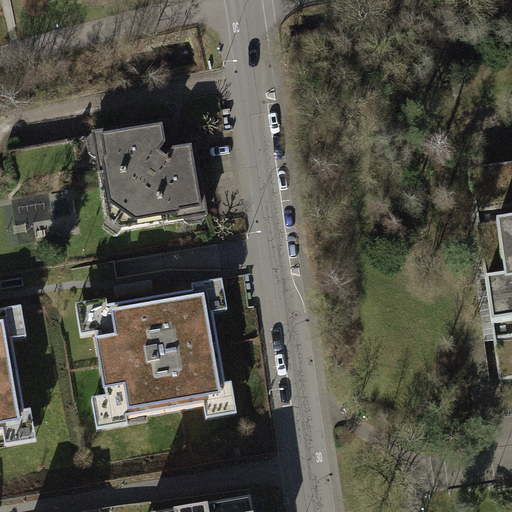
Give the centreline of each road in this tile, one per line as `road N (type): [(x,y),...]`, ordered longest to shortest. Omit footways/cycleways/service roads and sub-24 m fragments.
road 1 (residential): [(317,511),(244,2)]
road 2 (residential): [(0,57),(244,2)]
